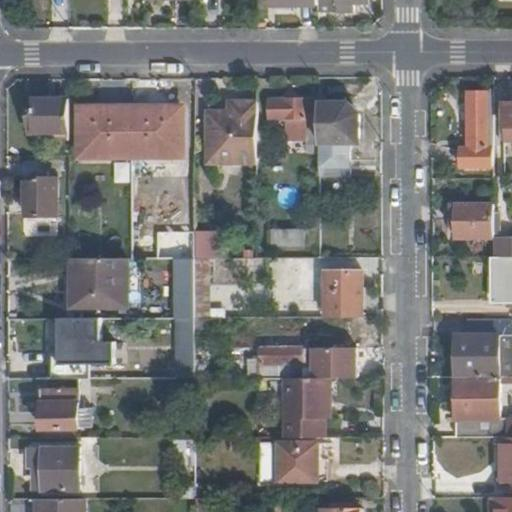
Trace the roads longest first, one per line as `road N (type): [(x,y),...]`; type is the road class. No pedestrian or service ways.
road 1 (residential): [(409,511),(406,54)]
road 2 (residential): [(0,57),(406,54)]
